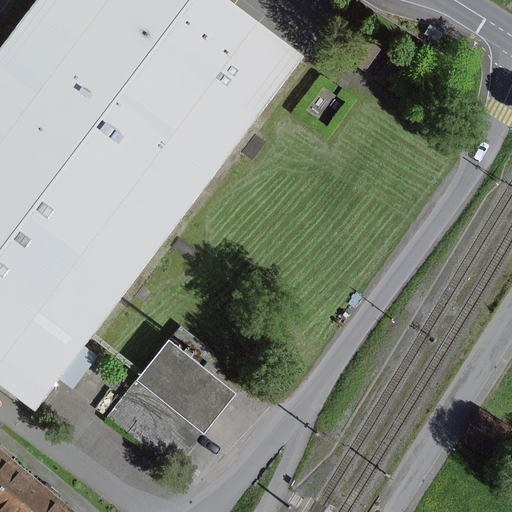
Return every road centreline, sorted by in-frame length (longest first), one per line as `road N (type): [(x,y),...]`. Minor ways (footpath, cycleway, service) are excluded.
road 1 (unclassified): [(511,89),(456,198),(298,412),(202,511)]
road 2 (residential): [(511,319),(392,511)]
road 3 (unclassified): [(0,406),(151,511)]
